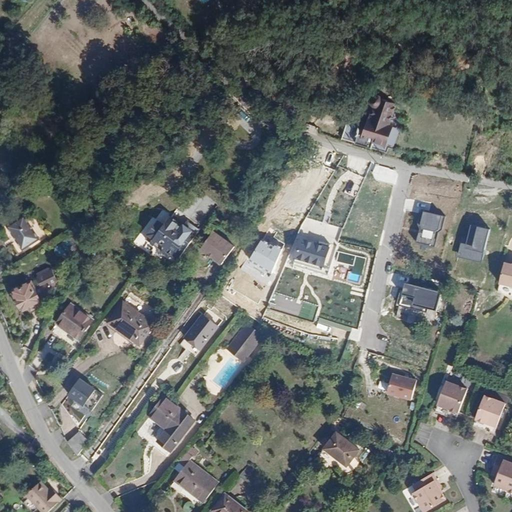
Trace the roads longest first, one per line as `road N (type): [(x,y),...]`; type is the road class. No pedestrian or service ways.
road 1 (residential): [(144,0),(285,129),(407,166),(511,186)]
road 2 (residential): [(110,511),(47,434),(0,327)]
road 3 (unknown): [(52,441),(66,427),(64,387),(121,336)]
